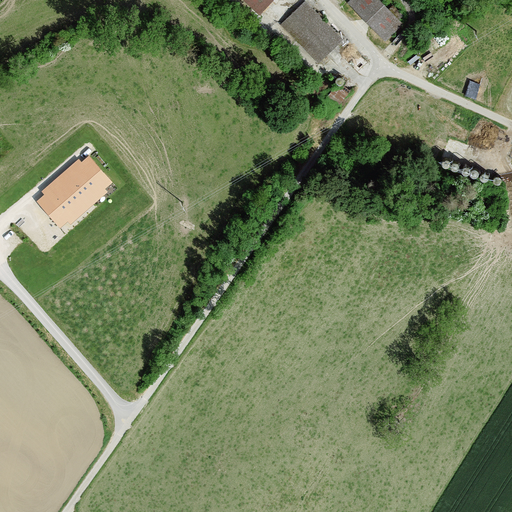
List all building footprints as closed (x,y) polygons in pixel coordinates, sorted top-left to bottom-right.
[(273,0),(243,0),(260,15),(273,0)] [(403,26),(377,0),(351,0),(348,4),(386,43),(403,26)] [(344,40),(305,2),(281,26),(320,64),(344,40)] [(467,92),(477,95),(482,81),(472,78),(467,92)] [(45,192),(37,199),(60,225),(67,219),(71,222),(108,189),(105,186),(112,179),(89,153),(82,159),(79,156),(42,189),(45,192)]
